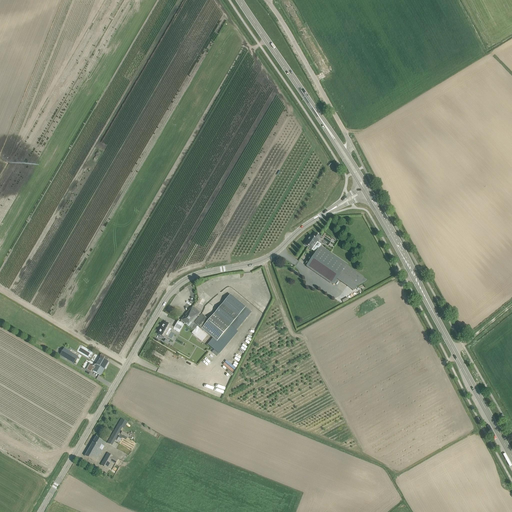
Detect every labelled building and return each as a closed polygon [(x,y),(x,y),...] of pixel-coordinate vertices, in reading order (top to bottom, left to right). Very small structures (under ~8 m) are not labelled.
[(308,33),(303,20),(297,23),(302,35),(308,33)] [(311,250),(317,242),(318,242),(321,237),(315,233),(312,237),(311,236),(304,245),(311,250)] [(321,246),(306,266),(333,285),(347,264),(321,246)] [(209,320),(201,314),(201,315),(200,313),(192,307),(185,316),(186,316),(185,318),(184,317),(181,321),(193,331),(194,330),(197,327),(198,326),(216,341),(245,308),(230,295),(209,320)] [(174,328),(173,329),(179,332),(183,325),(178,321),(174,328)] [(159,332),(158,335),(160,336),(160,337),(163,339),(164,338),(166,339),(167,337),(170,332),(171,330),(172,328),(171,327),(170,327),(169,326),(168,325),(167,325),(166,324),(164,323),(163,325),(162,327),(160,330),(159,332)] [(72,364),(77,356),(62,347),(58,355),(72,364)] [(93,371),(99,375),(104,366),(106,367),(108,362),(106,361),(103,359),(104,356),(101,354),(99,357),(95,364),(96,365),(93,371)] [(121,419),(107,443),(112,446),(126,422),(121,419)] [(106,443),(96,437),(85,456),(96,463),(103,451),(99,449),(101,445),(104,446),(106,443)] [(108,453),(101,465),(107,469),(112,462),(116,465),(119,459),(108,453)]
